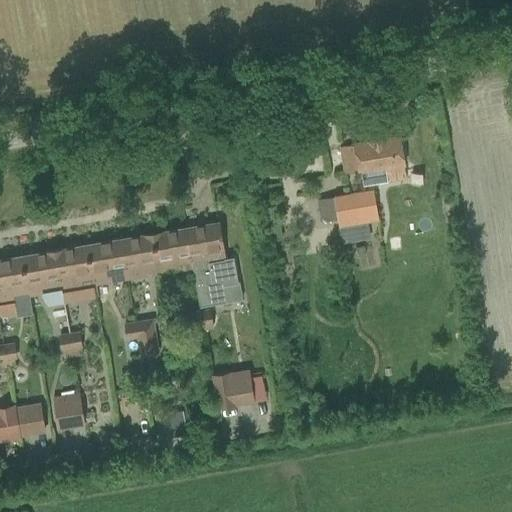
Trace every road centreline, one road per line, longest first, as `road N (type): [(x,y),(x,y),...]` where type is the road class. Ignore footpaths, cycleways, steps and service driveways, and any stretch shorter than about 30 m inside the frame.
road 1 (tertiary): [(182,110),(511,52)]
road 2 (unknown): [(0,488),(294,435)]
road 3 (residential): [(182,110),(196,184),(186,202),(0,233)]
road 4 (tertiary): [(0,141),(182,110)]
